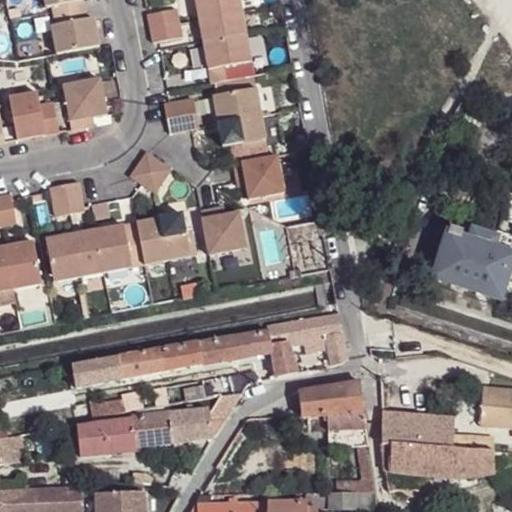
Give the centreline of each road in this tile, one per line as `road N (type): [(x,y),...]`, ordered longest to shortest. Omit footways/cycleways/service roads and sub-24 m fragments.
road 1 (residential): [(181,511),(246,409),(298,383),(352,372),(360,361),(347,265)]
road 2 (residential): [(0,170),(112,150),(130,134),(138,102),(115,0)]
road 3 (unclassified): [(347,265),(332,222),(294,0)]
